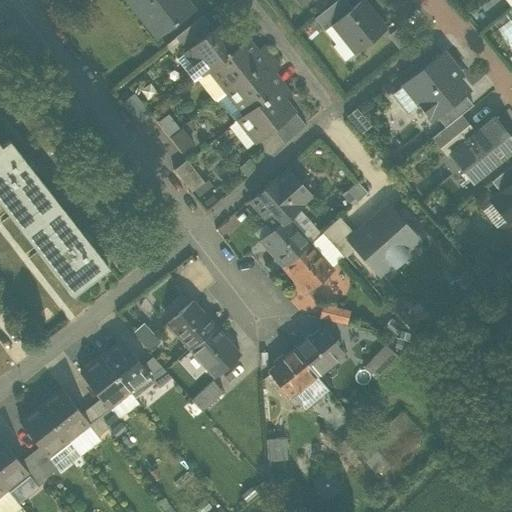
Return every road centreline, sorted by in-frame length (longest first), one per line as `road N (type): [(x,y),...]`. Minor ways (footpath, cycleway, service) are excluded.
road 1 (residential): [(22,0),(200,228)]
road 2 (residential): [(0,387),(200,228)]
road 3 (residential): [(200,228),(337,110)]
road 4 (residential): [(337,110),(251,0)]
road 5 (residential): [(416,0),(451,21),(511,94)]
